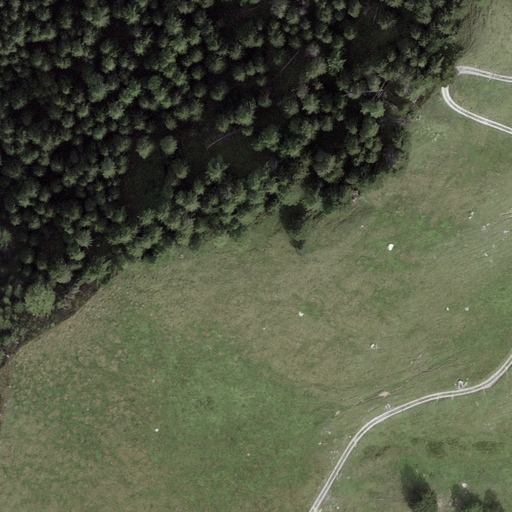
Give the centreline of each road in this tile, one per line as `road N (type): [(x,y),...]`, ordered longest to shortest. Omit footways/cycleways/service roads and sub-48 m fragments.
road 1 (track): [(312,511),(351,443),(375,420),(479,388),(511,359)]
road 2 (track): [(511,132),(467,114),(444,93),(448,76),(463,70),(511,79)]
